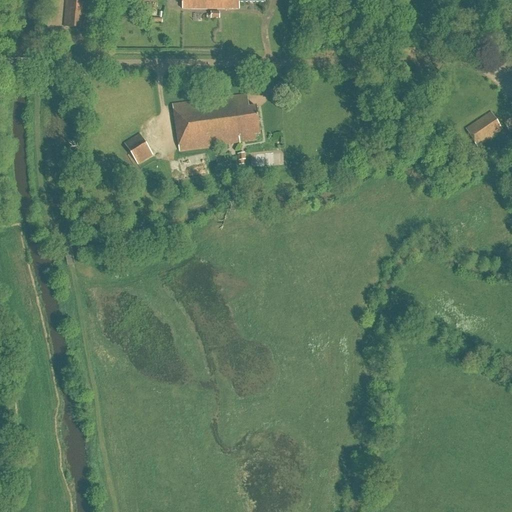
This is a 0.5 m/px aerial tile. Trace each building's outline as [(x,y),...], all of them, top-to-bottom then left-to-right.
[(66,0),(64,26),(87,28),(89,0),(66,0)] [(265,0),(183,0),(183,8),(241,8),(241,2),(266,2),(265,0)] [(247,94),(173,104),(179,151),(261,140),(256,106),(249,107),(247,94)] [(491,114),(465,130),(476,147),(502,131),(491,114)] [(140,133),(124,143),(138,165),(154,155),(140,133)] [(246,160),(245,153),(238,154),(238,160),(239,160),(240,164),(244,164),(243,160),(246,160)]
